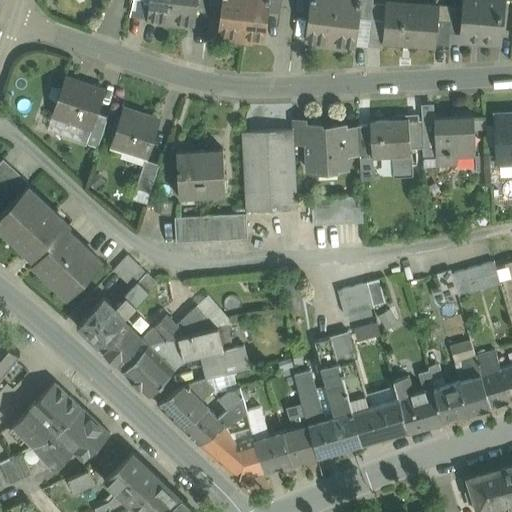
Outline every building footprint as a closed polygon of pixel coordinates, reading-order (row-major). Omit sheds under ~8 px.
[(148,0),(147,17),(164,19),(163,24),(170,24),(173,0),(148,0)] [(173,0),(170,24),(177,25),(178,21),(194,23),(197,0),(173,0)] [(221,0),(221,6),(217,33),(234,35),(233,41),(240,42),(245,0),(221,0)] [(245,0),(240,42),(248,43),(248,37),(265,39),(268,11),(269,0),(245,0)] [(269,0),(268,11),(280,13),(281,0),(269,0)] [(297,0),(296,10),(308,11),(309,0),(297,0)] [(309,0),(308,11),(305,38),(322,40),(321,44),(329,45),(335,0),(309,0)] [(355,0),(354,0),(335,0),(329,45),(338,46),(338,42),(355,44),(359,17),(361,1),(355,0)] [(372,0),(354,0),(355,0),(361,1),(359,17),(370,19),(372,0)] [(437,0),(386,0),(385,21),(383,42),(434,46),(435,43),(436,18),(437,0)] [(502,0),(464,0),(464,4),(462,32),(461,37),(499,40),(502,0)] [(464,4),(452,3),(451,18),(450,31),(462,32),(464,4)] [(451,18),(436,18),(435,43),(448,44),(450,31),(451,18)] [(385,21),(370,19),(367,45),(383,47),(383,42),(385,21)] [(104,89),(66,77),(53,115),(91,128),(104,89)] [(432,106),(421,107),(422,120),(423,147),(434,147),(433,118),(432,106)] [(159,121),(122,109),(111,144),(147,156),(159,121)] [(473,115),(433,118),(434,147),(435,157),(475,155),(473,115)] [(306,117),(292,118),(292,128),(293,142),(306,141),(305,123),(307,123),(306,117)] [(511,118),(498,120),(499,154),(511,153),(511,118)] [(408,119),(370,120),(370,124),(372,156),(392,155),(393,175),(412,174),(411,148),(410,121),(408,121),(408,119)] [(422,120),(410,121),(411,148),(423,147),(422,120)] [(345,124),(321,125),(321,122),(307,123),(305,123),(306,141),(307,169),(318,169),(318,170),(337,169),(337,168),(347,167),(347,155),(345,127),(345,124)] [(358,124),(358,126),(360,157),(372,156),(370,124),(358,124)] [(358,126),(345,127),(347,155),(359,154),(358,126)] [(292,128),(242,131),(246,210),(297,207),(293,142),(292,128)] [(222,148),(175,151),(178,197),(225,194),(222,148)] [(372,156),(360,157),(362,179),(373,178),(372,156)] [(3,159),(0,162),(0,186),(14,200),(27,186),(29,183),(3,159)] [(144,160),(135,188),(149,193),(159,165),(144,160)] [(70,226),(27,186),(14,200),(0,214),(0,226),(35,260),(32,263),(68,297),(101,262),(67,229),(70,226)] [(361,195),(311,197),(312,224),(363,221),(361,195)] [(178,207),(178,217),(203,215),(202,206),(178,207)] [(247,238),(246,213),(203,215),(178,217),(174,217),(175,241),(247,238)] [(114,268),(131,285),(144,271),(127,255),(114,268)] [(493,260),(451,273),(456,292),(457,296),(499,283),(493,260)] [(449,269),(436,273),(443,296),(456,292),(451,273),(449,269)] [(147,274),(138,282),(148,292),(156,283),(147,274)] [(378,278),(366,281),(372,304),(384,301),(378,278)] [(366,281),(337,289),(344,314),(373,306),(372,304),(366,281)] [(138,282),(129,293),(126,297),(135,305),(148,292),(138,282)] [(209,293),(195,305),(215,328),(217,327),(234,323),(209,293)] [(103,296),(76,325),(96,345),(121,319),(135,305),(126,297),(116,308),(103,296)] [(195,305),(176,323),(187,334),(201,331),(215,328),(195,305)] [(176,323),(165,313),(141,338),(148,344),(161,341),(187,334),(176,323)] [(121,319),(96,345),(123,370),(148,344),(141,338),(121,319)] [(377,321),(355,326),(357,339),(380,334),(377,321)] [(217,327),(215,328),(201,331),(207,353),(223,349),(217,327)] [(346,330),(330,335),(338,362),(354,358),(346,330)] [(187,334),(161,341),(163,349),(158,354),(148,344),(123,370),(148,395),(183,359),(200,355),(207,353),(201,331),(187,334)] [(0,375),(20,352),(0,335),(0,375)] [(338,362),(330,335),(313,340),(334,412),(332,416),(352,410),(338,362)] [(462,360),(475,356),(470,340),(457,344),(462,360)] [(223,349),(207,353),(200,355),(206,378),(226,373),(250,368),(244,344),(223,349)] [(494,350),(475,356),(480,374),(500,369),(494,350)] [(462,365),(464,372),(474,374),(475,376),(480,374),(475,356),(462,360),(456,361),(457,366),(462,365)] [(398,396),(368,405),(354,358),(338,362),(352,410),(361,443),(407,429),(398,396)] [(511,365),(500,369),(480,374),(489,406),(511,399),(511,365)] [(309,369),(293,373),(300,398),(303,407),(308,423),(324,418),(309,369)] [(428,370),(419,373),(423,388),(433,386),(428,370)] [(206,378),(184,384),(192,391),(208,394),(217,392),(222,389),(221,385),(229,384),(226,373),(206,378)] [(475,376),(433,388),(442,419),(489,406),(480,374),(475,376)] [(408,376),(393,380),(398,396),(412,392),(408,376)] [(54,382),(13,425),(33,445),(57,433),(82,408),(54,382)] [(239,387),(242,395),(246,410),(260,406),(254,383),(239,387)] [(184,384),(157,403),(183,429),(207,407),(192,391),(184,384)] [(412,392),(398,396),(407,429),(442,419),(433,388),(433,386),(423,388),(412,392)] [(207,407),(183,429),(197,442),(224,424),(246,410),(242,395),(237,399),(235,396),(230,400),(232,403),(216,417),(207,407)] [(300,398),(290,401),(287,407),(288,412),(289,412),(288,411),(303,407),(300,398)] [(260,406),(246,410),(249,422),(264,418),(260,406)] [(110,433),(82,407),(82,408),(57,433),(33,445),(52,467),(62,462),(61,462),(73,450),(84,460),(110,433)] [(303,407),(288,411),(289,412),(293,427),(282,430),(291,462),(318,455),(308,423),(303,407)] [(224,424),(231,436),(252,430),(249,422),(246,410),(224,424)] [(324,418),(308,423),(318,455),(361,443),(352,410),(332,416),(324,418)] [(264,418),(249,422),(252,430),(254,438),(268,434),(264,418)] [(224,424),(197,442),(209,452),(210,451),(235,443),(231,436),(224,424)] [(268,434),(254,438),(263,471),(291,462),(282,430),(268,434)] [(235,443),(210,451),(209,452),(234,474),(243,476),(263,471),(254,438),(235,443)] [(131,452),(104,478),(118,491),(109,501),(96,507),(98,511),(114,511),(132,504),(159,479),(159,478),(131,452)] [(22,453),(0,463),(9,483),(31,473),(22,453)] [(94,463),(67,478),(74,492),(102,478),(94,463)] [(511,464),(496,469),(506,502),(511,500),(511,464)] [(496,469),(468,477),(471,489),(466,491),(469,501),(474,499),(478,511),(494,511),(493,506),(506,502),(496,469)] [(159,479),(132,504),(114,511),(137,511),(139,511),(140,511),(161,511),(181,499),(159,479)] [(194,511),(181,499),(161,511),(194,511)]
